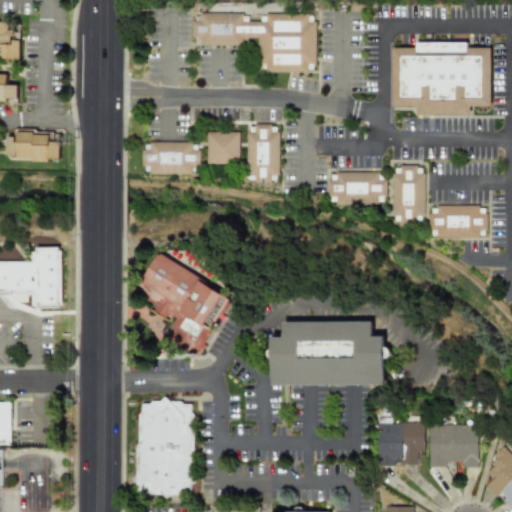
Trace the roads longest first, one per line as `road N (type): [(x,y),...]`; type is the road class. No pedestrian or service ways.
road 1 (primary): [(100,231),(100,511)]
road 2 (primary): [(102,0),(100,173)]
